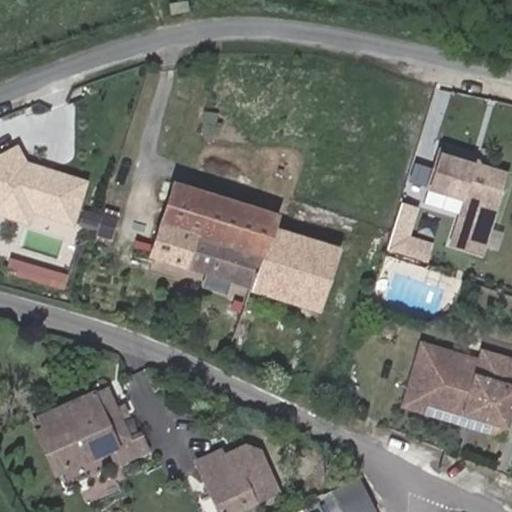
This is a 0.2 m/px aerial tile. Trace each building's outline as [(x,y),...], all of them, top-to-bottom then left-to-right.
[(74,219),(87,178),(55,168),(53,173),(41,169),(34,172),(27,159),(18,143),(0,153),(0,188),(4,196),(33,206),(74,219)] [(469,157),(440,148),(428,187),(466,198),(452,245),(482,254),(507,173),(478,164),(471,162),(469,157)] [(53,173),(55,168),(27,159),(34,172),(41,169),(53,173)] [(318,309),(338,247),(272,227),(276,214),(174,181),(151,257),(229,281),(224,299),(244,306),(250,288),(318,309)] [(4,196),(0,188),(0,208),(29,218),(33,206),(4,196)] [(413,234),(419,202),(400,198),(390,249),(431,258),(435,238),(413,234)] [(102,212),(88,207),(83,222),(98,226),(102,212)] [(66,288),(71,274),(13,253),(8,268),(66,288)] [(395,345),(401,326),(383,320),(376,340),(395,345)] [(419,399),(430,362),(473,375),(478,361),(420,343),(402,405),(473,426),(476,416),(419,399)] [(501,434),(511,396),(511,360),(481,351),(478,361),(473,375),(430,362),(419,399),(476,416),(473,426),(501,434)] [(129,440),(120,420),(114,407),(106,389),(41,418),(46,428),(38,431),(56,470),(109,446),(117,464),(136,455),(129,440)] [(334,411),(338,399),(325,392),(318,404),(334,411)] [(129,415),(123,403),(114,407),(120,420),(129,415)] [(46,428),(41,418),(34,421),(38,431),(46,428)] [(147,450),(140,435),(129,440),(136,455),(147,450)] [(229,511),(276,491),(258,452),(244,448),(232,453),(233,457),(224,462),(222,458),(219,451),(196,462),(218,511),(229,511)] [(224,462),(233,457),(232,453),(222,458),(224,462)]
